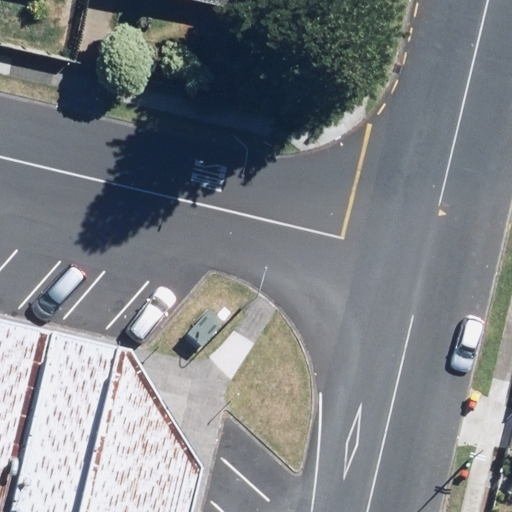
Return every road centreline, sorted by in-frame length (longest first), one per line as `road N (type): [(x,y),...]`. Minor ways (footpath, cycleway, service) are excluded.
road 1 (residential): [(0,154),(426,250)]
road 2 (residential): [(426,250),(362,511)]
road 3 (residential): [(485,0),(426,250)]
